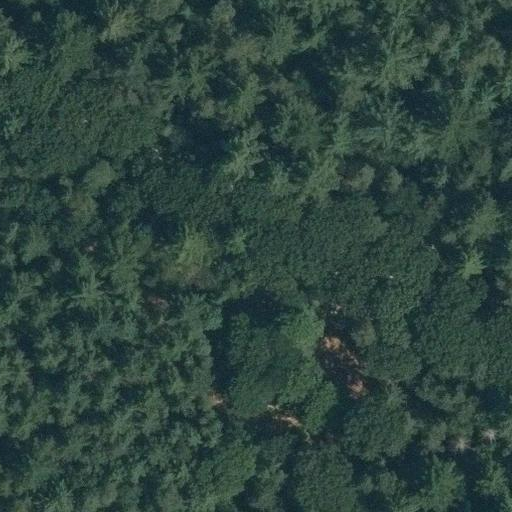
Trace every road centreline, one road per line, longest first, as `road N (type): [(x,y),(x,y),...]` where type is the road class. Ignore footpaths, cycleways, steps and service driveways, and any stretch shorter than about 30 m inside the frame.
road 1 (track): [(0,82),(226,193)]
road 2 (track): [(309,237),(511,341)]
